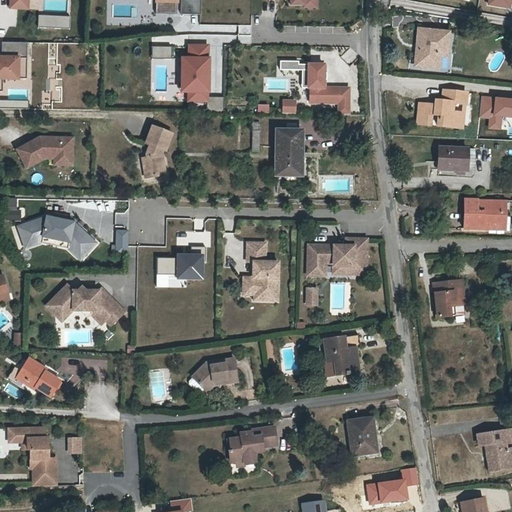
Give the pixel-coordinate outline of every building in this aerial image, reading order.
[(10,0),(10,9),(18,9),(18,0),(28,0),(27,0),(10,0)] [(27,9),(28,0),(18,0),(18,9),(27,9)] [(159,0),(159,15),(180,15),(180,0),(159,0)] [(204,15),(204,0),(186,0),(185,0),(185,15),(204,15)] [(39,16),(38,28),(70,29),(71,17),(39,16)] [(412,63),(415,63),(414,70),(436,72),(437,58),(436,57),(436,56),(443,56),(445,35),(417,32),(415,54),(413,54),(412,63)] [(181,36),(168,37),(169,44),(181,44),(181,36)] [(27,43),(2,43),(1,58),(0,58),(0,92),(2,92),(3,79),(26,80),(27,43)] [(165,47),(152,47),(152,59),(165,60),(165,47)] [(207,47),(188,47),(188,59),(179,59),(179,93),(187,93),(186,102),(205,102),(205,113),(222,114),(222,98),(206,98),(206,94),(207,94),(208,59),(207,59),(207,47)] [(278,62),(278,71),(306,72),(306,89),(308,89),(308,104),(337,105),(338,90),(322,89),(322,81),(324,82),(325,75),(322,75),(322,66),(297,66),(297,63),(278,62)] [(432,114),(440,115),(439,124),(457,125),(459,111),(452,110),(453,101),(464,102),(465,90),(442,88),(441,104),(417,101),(416,122),(431,123),(432,114)] [(348,90),(338,90),(337,105),(336,116),(347,116),(348,90)] [(0,100),(0,108),(29,109),(29,101),(0,100)] [(293,102),(282,102),(281,115),(293,115),(293,102)] [(257,104),(257,112),(268,112),(268,104),(257,104)] [(162,178),(161,158),(160,159),(163,150),(166,151),(173,134),(153,127),(146,143),(149,144),(146,154),(148,160),(144,160),(145,179),(162,178)] [(313,128),(313,149),(328,149),(328,128),(313,128)] [(302,133),(281,132),(280,175),(302,176),(302,133)] [(263,133),(255,134),(255,153),(263,153),(263,133)] [(18,150),(28,167),(45,158),(55,158),(67,158),(67,147),(73,147),(73,138),(40,137),(18,150)] [(73,164),(73,147),(67,147),(67,158),(55,158),(55,164),(73,164)] [(482,165),(483,153),(426,150),(425,172),(475,175),(475,165),(482,165)] [(6,198),(6,220),(18,220),(18,198),(6,198)] [(463,231),(482,232),(482,226),(504,226),(504,212),(499,213),(499,203),(474,203),(474,201),(463,200),(463,231)] [(115,214),(115,224),(126,224),(126,214),(115,214)] [(67,220),(55,218),(48,217),(24,225),(29,242),(44,237),(71,242),(86,255),(98,242),(75,222),(67,220)] [(29,242),(24,225),(19,227),(27,248),(45,242),(68,246),(82,259),(86,255),(71,242),(44,237),(29,242)] [(347,247),(309,246),(309,272),(323,272),(324,262),(334,262),(354,262),(354,272),(367,272),(367,239),(347,239),(347,247)] [(269,243),(251,243),(251,262),(257,262),(257,272),(259,273),(259,277),(247,277),(247,287),(258,287),(258,295),(258,300),(277,300),(278,287),(282,287),(282,262),(269,262),(269,243)] [(178,259),(158,258),(157,287),(187,288),(187,280),(205,281),(206,255),(178,254),(178,259)] [(354,262),(334,262),(334,272),(354,272),(354,262)] [(0,297),(10,295),(5,276),(0,277),(0,297)] [(472,284),(452,286),(452,297),(446,297),(449,322),(461,321),(460,309),(467,308),(475,307),(472,284)] [(99,292),(77,292),(71,286),(50,307),(64,320),(74,310),(90,309),(103,322),(106,319),(114,327),(128,313),(103,289),(99,292)] [(318,288),(309,288),(308,305),(318,305),(318,288)] [(331,363),(335,362),(339,362),(340,375),(362,373),(361,354),(358,354),(358,349),(364,348),(363,337),(330,341),(331,363)] [(218,362),(215,357),(196,375),(193,379),(193,383),(200,391),(204,391),(208,387),(218,378),(232,377),(232,380),(241,379),(239,356),(224,357),(223,362),(218,362)] [(27,379),(23,384),(32,390),(35,387),(48,396),(58,380),(40,369),(41,366),(28,358),(18,373),(27,379)] [(14,379),(23,384),(27,379),(18,373),(14,379)] [(220,382),(232,380),(232,377),(218,378),(208,387),(211,390),(220,382)] [(371,438),(368,417),(348,419),(352,452),(377,449),(376,437),(371,438)] [(255,445),(266,444),(278,443),(276,425),(253,428),(254,431),(243,432),(243,436),(232,437),(234,447),(231,448),(233,460),(247,458),(248,462),(257,461),(256,450),(255,445)] [(21,440),(20,429),(7,430),(7,443),(20,443),(21,450),(26,450),(25,439),(21,440)] [(31,469),(32,487),(55,486),(54,459),(47,459),(47,446),(43,446),(43,429),(20,429),(21,440),(25,439),(26,450),(29,450),(29,460),(33,460),(33,469),(31,469)] [(478,434),(479,443),(485,442),(489,468),(511,465),(511,447),(508,430),(478,434)] [(81,453),(82,436),(66,436),(66,453),(81,453)] [(402,470),(403,480),(368,485),(370,503),(408,499),(406,485),(417,484),(416,469),(402,470)] [(182,511),(183,511),(191,511),(190,499),(171,502),(172,511),(182,511)] [(301,511),(324,511),(322,500),(300,503),(301,511)] [(483,511),(483,503),(460,507),(460,511),(483,511)]
